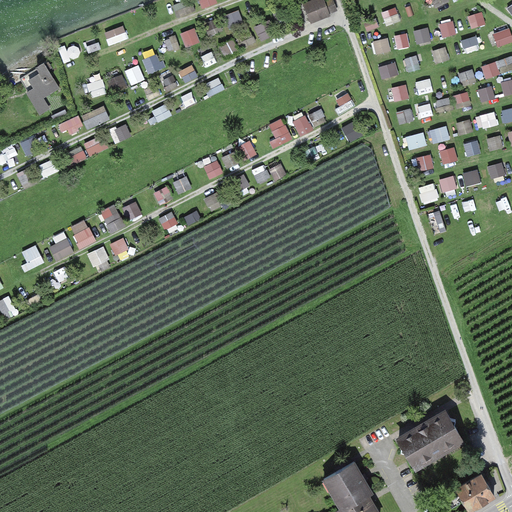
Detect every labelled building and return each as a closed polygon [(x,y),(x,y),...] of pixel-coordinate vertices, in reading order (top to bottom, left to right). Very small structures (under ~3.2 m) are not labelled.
[(199,0),(203,9),(219,2),(217,0),(199,0)] [(319,0),(305,5),(312,23),(330,16),(329,14),(337,11),(333,0),(319,0)] [(387,25),(401,19),(396,7),(382,13),(387,25)] [(239,8),(225,15),(230,26),(244,19),(239,8)] [(473,28),(487,24),(484,11),(469,15),(473,28)] [(271,19),(255,26),(261,40),(277,34),(271,19)] [(443,37),(458,34),(455,20),(440,24),(443,37)] [(110,45),(129,39),(125,26),(105,32),(110,45)] [(415,30),(418,44),(433,40),(429,27),(415,30)] [(185,46),(201,42),(197,28),(182,31),(185,46)] [(498,46),(511,42),(511,31),(511,28),(494,32),(498,46)] [(396,35),(399,48),(411,45),(408,33),(396,35)] [(178,36),(167,38),(170,50),(180,47),(178,36)] [(477,36),(462,40),(466,53),(481,48),(477,36)] [(376,55),(392,51),(389,37),(373,41),(376,55)] [(228,53),(239,48),(234,38),(223,44),(228,53)] [(447,46),(433,50),(437,63),(451,59),(447,46)] [(146,59),(150,71),(162,66),(158,54),(146,59)] [(408,71),(421,68),(418,54),(405,58),(408,71)] [(487,78),(511,69),(511,55),(483,65),(487,78)] [(396,61),(380,66),(384,78),(400,73),(396,61)] [(60,89),(45,63),(36,68),(40,74),(29,80),(34,89),(27,93),(41,115),(50,109),(44,98),(60,89)] [(186,82),(199,76),(193,65),(180,71),(186,82)] [(128,72),(132,82),(144,78),(141,68),(128,72)] [(463,84),(477,81),(474,69),(460,72),(463,84)] [(114,91),(129,84),(123,73),(108,81),(114,91)] [(204,85),(210,97),(226,88),(219,76),(204,85)] [(103,78),(88,83),(93,97),(108,92),(103,78)] [(418,82),(421,95),(433,92),(429,79),(418,82)] [(505,95),(511,93),(511,79),(503,80),(505,95)] [(393,86),(395,100),(410,98),(408,84),(393,86)] [(479,89),(483,101),(496,97),(492,85),(479,89)] [(468,91),(454,95),(459,108),(472,104),(468,91)] [(340,111),(355,106),(351,93),(336,99),(340,111)] [(419,119),(434,115),(430,102),(416,106),(419,119)] [(89,130),(111,120),(104,105),(82,115),(89,130)] [(511,106),(501,110),(505,122),(511,120),(511,106)] [(323,108),(313,110),(314,119),(325,117),(323,108)] [(412,109),(398,111),(400,123),(414,121),(412,109)] [(496,111),(477,115),(479,128),(499,124),(496,111)] [(301,136),(315,130),(308,114),(294,120),(301,136)] [(59,123),(62,131),(69,129),(70,132),(85,127),(80,115),(59,123)] [(270,123),(276,136),(270,139),(274,148),(294,139),(284,117),(270,123)] [(471,118),(457,121),(460,135),(474,132),(471,118)] [(357,120),(343,126),(350,141),(363,135),(357,120)] [(112,130),(117,142),(132,137),(128,124),(112,130)] [(435,143),(452,138),(448,125),(431,130),(435,143)] [(425,132),(407,135),(410,149),(428,145),(425,132)] [(92,157),(110,146),(102,133),(84,144),(92,157)] [(488,138),(491,150),(504,146),(501,134),(488,138)] [(27,154),(40,149),(35,136),(22,141),(27,154)] [(251,139),(238,146),(245,160),(258,153),(251,139)] [(465,143),(469,157),(482,153),(478,139),(465,143)] [(71,165),(88,159),(83,146),(66,153),(71,165)] [(441,149),(444,163),(459,160),(456,146),(441,149)] [(418,157),(422,170),(435,166),(432,153),(418,157)] [(41,165),(47,176),(58,170),(53,159),(41,165)] [(219,160),(205,166),(211,179),(225,173),(219,160)] [(503,161),(489,165),(492,178),(507,174),(503,161)] [(276,180),(288,174),(282,163),(270,168),(276,180)] [(265,164),(253,169),(259,183),(271,178),(265,164)] [(467,186),(482,183),(479,169),(464,171),(467,186)] [(455,174),(440,178),(443,192),(458,188),(455,174)] [(188,176),(175,181),(180,193),(192,187),(188,176)] [(436,181),(419,187),(423,202),(440,197),(436,181)] [(169,186),(155,192),(160,202),(174,196),(169,186)] [(218,192),(206,199),(212,210),(225,204),(218,192)] [(480,200),(484,213),(496,210),(492,197),(480,200)] [(465,210),(477,208),(475,198),(463,200),(465,210)] [(127,216),(141,210),(137,201),(123,207),(127,216)] [(116,204),(101,212),(113,233),(127,226),(116,204)] [(166,230),(180,223),(173,211),(160,218),(166,230)] [(436,215),(442,232),(447,231),(442,213),(436,215)] [(468,218),(472,232),(484,229),(480,215),(468,218)] [(87,219),(71,226),(81,249),(97,242),(87,219)] [(54,237),(57,243),(51,246),(57,260),(75,252),(66,231),(54,237)] [(110,243),(116,256),(130,249),(125,237),(110,243)] [(27,262),(22,263),(25,271),(46,263),(38,244),(22,250),(27,262)] [(105,245),(89,253),(95,267),(111,259),(105,245)] [(0,299),(0,303),(5,314),(16,308),(10,295),(0,299)] [(464,441),(445,408),(396,436),(415,469),(464,441)] [(362,458),(328,478),(344,508),(340,510),(340,511),(382,511),(374,496),(381,493),(362,458)] [(483,471),(455,486),(469,511),(497,497),(483,471)]
